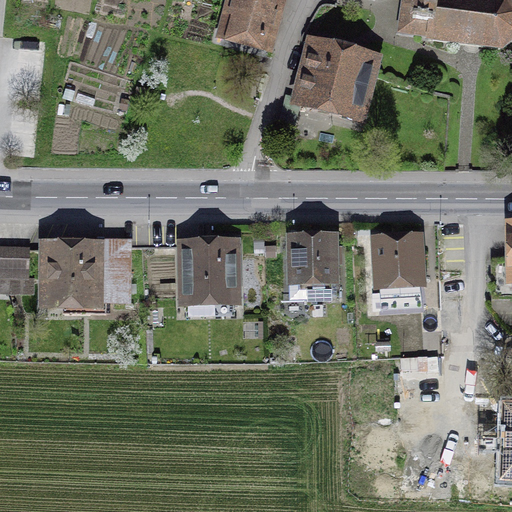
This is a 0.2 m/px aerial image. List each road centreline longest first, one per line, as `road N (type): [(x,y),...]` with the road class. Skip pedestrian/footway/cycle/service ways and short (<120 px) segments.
road 1 (secondary): [(511,198),(247,198)]
road 2 (secondary): [(247,198),(0,195)]
road 3 (residential): [(307,0),(264,118),(247,198)]
